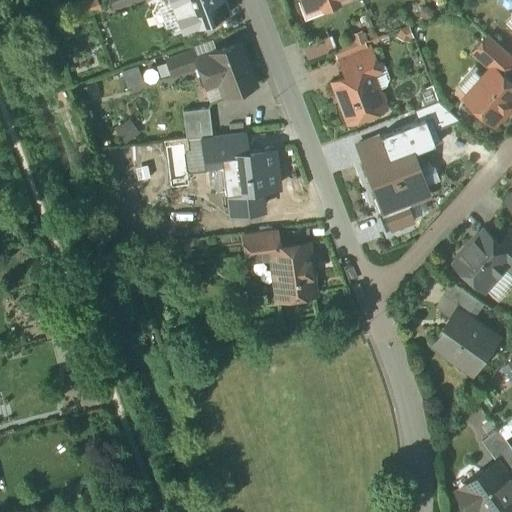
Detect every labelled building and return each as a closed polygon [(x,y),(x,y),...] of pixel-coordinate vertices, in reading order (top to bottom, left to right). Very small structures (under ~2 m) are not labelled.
[(97,0),(82,0),(73,3),(79,18),(102,10),(97,0)] [(137,0),(110,0),(114,9),(138,1),(137,0)] [(223,0),(167,0),(160,3),(169,24),(177,21),(180,30),(189,26),(189,28),(228,13),(223,0)] [(511,63),(511,53),(490,34),(474,52),(489,66),(495,59),(507,69),(511,63)] [(240,43),(209,54),(209,55),(219,80),(224,96),(255,85),(240,43)] [(369,47),(339,59),(346,77),(368,68),(369,70),(377,66),(369,47)] [(194,51),(167,60),(169,66),(173,76),(199,66),(197,59),(194,51)] [(209,55),(197,59),(199,66),(206,85),(219,80),(209,55)] [(167,60),(158,63),(160,69),(169,66),(167,60)] [(511,81),(496,67),(468,97),(495,122),(511,103),(511,81)] [(346,77),(333,82),(349,121),(384,108),(382,104),(385,99),(382,93),(377,90),(369,70),(368,68),(346,77)] [(209,107),(183,110),(186,138),(210,135),(212,135),(209,107)] [(428,194),(402,126),(372,138),(379,156),(364,162),(383,212),(428,194)] [(212,135),(210,135),(214,164),(225,162),(231,162),(230,155),(247,153),(244,131),(212,135)] [(247,153),(230,155),(231,162),(225,162),(231,212),(262,209),(260,188),(276,186),(272,150),(247,153)] [(307,243),(278,247),(275,228),(243,233),(247,257),(272,253),(278,298),(314,292),(307,243)] [(486,230),(469,248),(465,248),(459,255),(459,259),(456,262),(486,289),(511,261),(511,260),(511,252),(502,244),(486,230)] [(511,232),(502,244),(511,252),(511,260),(511,261),(511,262),(511,232)] [(480,299),(454,280),(444,293),(470,311),(480,299)] [(500,338),(458,308),(434,342),(455,357),(458,353),(478,368),(500,338)] [(511,470),(511,444),(500,428),(484,440),(499,461),(500,461),(509,473),(511,470)] [(511,477),(509,473),(500,461),(499,461),(471,481),(487,504),(480,509),(481,511),(507,511),(511,509),(511,477)] [(487,504),(471,481),(459,490),(474,511),(479,511),(481,511),(480,509),(487,504)] [(84,484),(69,488),(73,503),(88,499),(84,484)]
